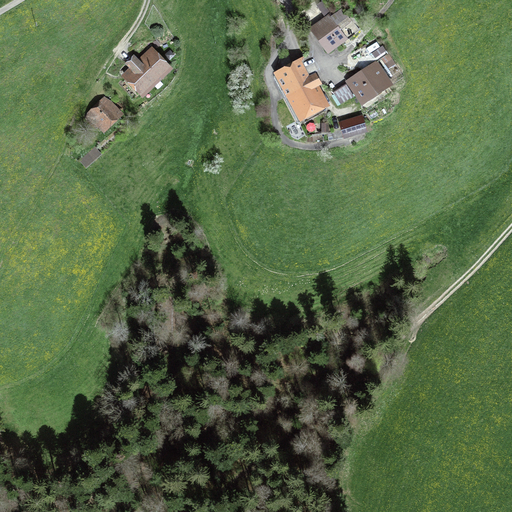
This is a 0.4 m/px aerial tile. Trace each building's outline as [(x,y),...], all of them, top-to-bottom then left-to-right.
[(313,30),(328,50),(329,49),(331,52),(339,46),(338,45),(358,31),(342,8),(331,16),(319,0),(318,0),(303,12),(315,29),(313,30)] [(368,40),(372,54),(384,50),(380,36),(368,40)] [(125,79),(140,94),(167,68),(152,53),(142,63),(135,56),(125,66),(131,73),(125,79)] [(273,77),(297,122),(300,121),(301,123),(324,111),(312,87),(319,84),(315,76),(318,74),(309,57),(293,66),(286,53),(280,57),(277,67),(280,73),(273,77)] [(350,82),(362,101),(387,84),(375,66),(378,64),(376,60),(369,65),(371,68),(350,82)] [(333,92),(339,103),(355,93),(349,84),(346,84),(333,92)] [(98,122),(103,127),(116,115),(102,99),(88,112),(89,113),(85,117),(93,126),(98,122)] [(360,115),(341,121),(345,136),(365,131),(360,115)]
